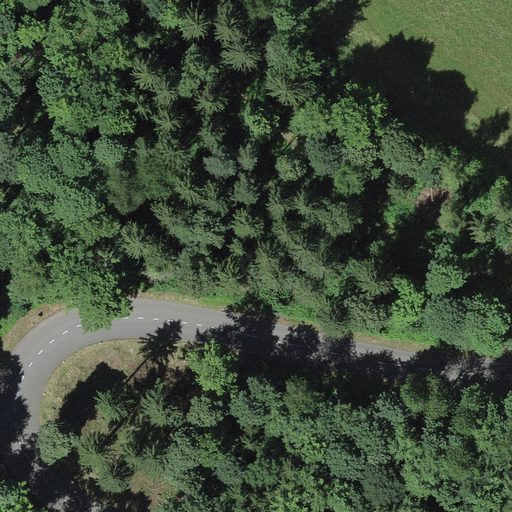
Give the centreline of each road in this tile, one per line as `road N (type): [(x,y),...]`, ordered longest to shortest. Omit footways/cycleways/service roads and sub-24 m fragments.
road 1 (tertiary): [(511,371),(400,366),(153,317),(67,328),(37,353),(13,413),(19,449),(77,511)]
road 2 (track): [(475,271),(405,235),(323,169),(145,0)]
